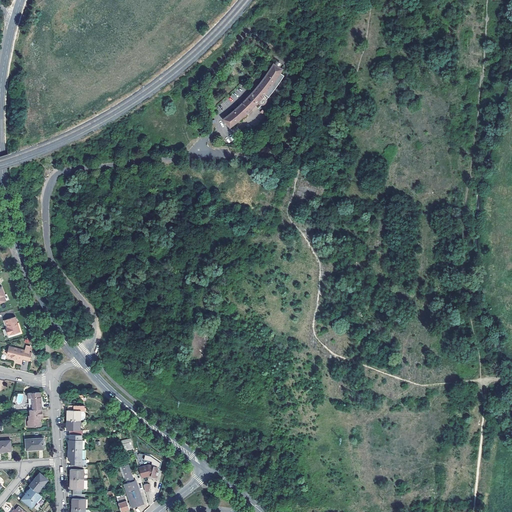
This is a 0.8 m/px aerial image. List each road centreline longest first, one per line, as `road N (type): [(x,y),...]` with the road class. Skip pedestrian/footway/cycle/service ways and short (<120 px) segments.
road 1 (unclassified): [(80,358),(93,322),(49,251),(45,201),(52,178),(227,151)]
road 2 (tertiary): [(80,358),(24,261),(0,156)]
road 3 (tertiary): [(211,469),(121,401),(80,358)]
